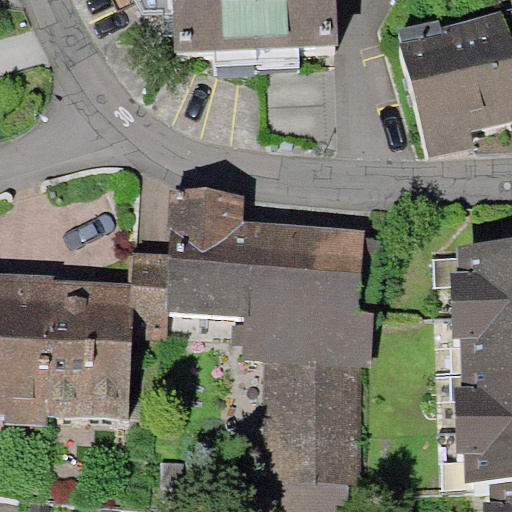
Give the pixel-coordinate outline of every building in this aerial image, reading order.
[(336,0),(172,0),(175,51),(252,48),(338,44),(336,0)] [(511,120),(511,38),(505,9),(441,26),(439,19),(400,29),(403,42),(399,43),(429,156),(475,144),(472,131),(486,128),(511,120)] [(245,194),(170,191),(168,253),(165,311),(233,313),(232,344),(244,344),(244,359),(270,360),(266,479),(284,480),(282,511),(350,511),(351,484),(358,484),(362,366),(373,367),(375,312),(362,311),(365,227),(243,223),(245,194)] [(462,339),(462,373),(511,371),(511,245),(457,246),(457,272),(452,272),(453,339),(462,339)] [(168,253),(133,252),(132,283),(131,307),(136,307),(135,338),(166,339),(165,311),(168,253)] [(38,274),(0,272),(0,414),(6,415),(5,423),(47,425),(48,415),(130,420),(135,338),(136,307),(131,307),(132,283),(54,279),(54,275),(38,274)] [(511,371),(462,373),(462,387),(456,387),(457,452),(465,452),(465,481),(491,480),(511,480),(511,371)] [(511,511),(511,480),(491,480),(491,501),(484,501),(484,511),(511,511)]
